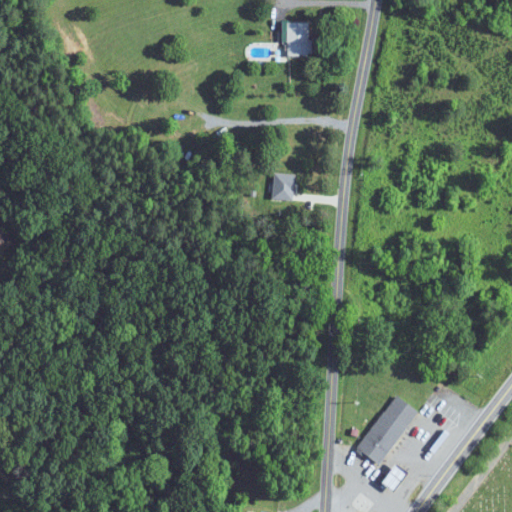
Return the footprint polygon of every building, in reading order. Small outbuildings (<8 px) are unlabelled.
[(308,57),(308,22),(286,22),(286,57),(308,57)] [(195,140),(190,132),(180,138),(186,147),(195,140)] [(0,246),(9,237),(0,227),(0,246)] [(381,464),(419,411),(396,394),(358,447),(381,464)] [(411,473),(398,464),(385,482),(398,491),(411,473)]
